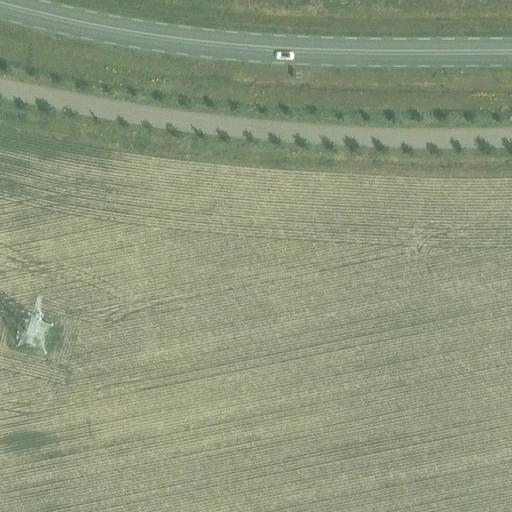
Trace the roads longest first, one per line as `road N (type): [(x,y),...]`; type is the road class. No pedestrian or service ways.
road 1 (primary): [(511,54),(218,43),(0,4)]
road 2 (unclassified): [(0,88),(251,130),(511,138)]
